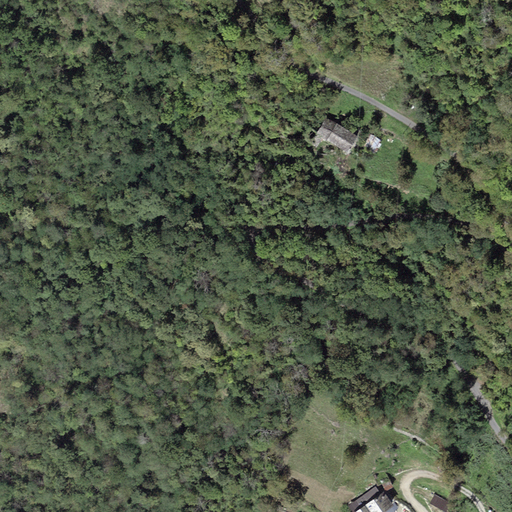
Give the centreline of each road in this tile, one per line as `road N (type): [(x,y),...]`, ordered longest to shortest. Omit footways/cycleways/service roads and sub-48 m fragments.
road 1 (track): [(511,451),(429,320),(353,306),(243,239),(256,223),(317,226),(423,214),(465,220),(511,256)]
road 2 (track): [(511,231),(456,155),(383,105),(280,54),(238,0)]
road 3 (track): [(423,511),(404,484),(425,473),(464,490),(483,511)]
